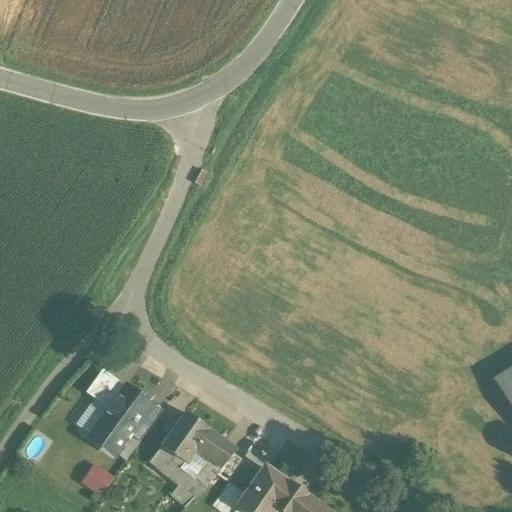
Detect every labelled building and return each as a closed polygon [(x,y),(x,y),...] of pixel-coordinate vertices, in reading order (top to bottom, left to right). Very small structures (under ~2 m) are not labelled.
[(511,370),(496,382),(511,407),(511,370)] [(86,394),(108,410),(125,388),(102,371),(86,394)] [(150,406),(125,388),(108,410),(89,437),(115,455),(125,441),(129,436),(150,407),(150,406)] [(150,407),(129,436),(138,443),(159,414),(150,407)] [(185,414),(176,427),(169,422),(162,431),(169,436),(161,448),(184,465),(194,451),(208,460),(209,461),(223,441),(185,414)] [(223,441),(209,461),(208,460),(199,471),(212,481),(217,475),(233,455),(236,451),(223,441)] [(161,448),(149,464),(194,500),(209,485),(212,481),(199,471),(193,480),(180,471),(184,465),(161,448)] [(217,475),(228,483),(243,462),(233,455),(217,475)] [(228,483),(212,505),(221,511),(235,511),(239,507),(261,475),(243,462),(228,483)] [(81,484),(102,497),(115,478),(94,464),(81,484)] [(289,486),(265,470),(239,507),(245,511),(325,511),(305,498),(306,496),(304,495),(303,496),(291,488),(291,486),(290,485),(289,486)]
